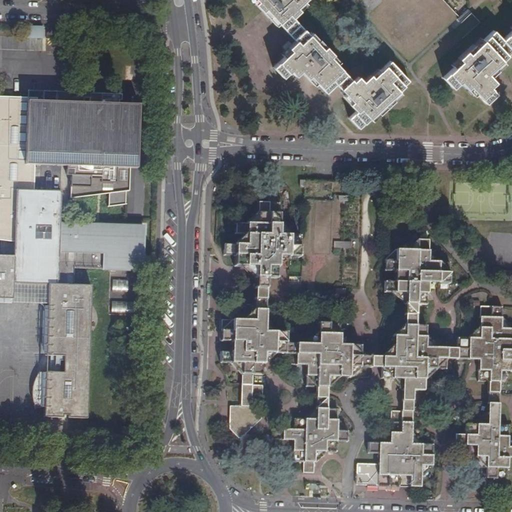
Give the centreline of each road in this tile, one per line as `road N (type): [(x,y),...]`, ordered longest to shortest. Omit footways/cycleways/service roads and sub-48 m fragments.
road 1 (residential): [(188,144),(442,155),(511,145)]
road 2 (residential): [(180,400),(188,144)]
road 3 (residential): [(136,487),(0,467)]
road 4 (residential): [(188,144),(181,24)]
